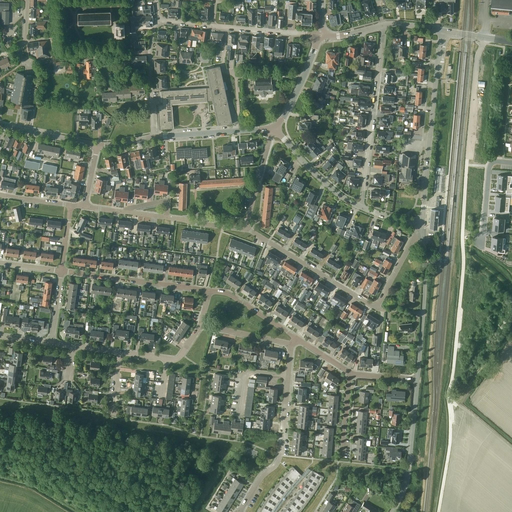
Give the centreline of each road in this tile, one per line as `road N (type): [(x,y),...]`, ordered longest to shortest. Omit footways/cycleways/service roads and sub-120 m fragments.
road 1 (track): [(449,401),(468,153)]
road 2 (residential): [(419,225),(441,30)]
road 3 (residential): [(382,25),(360,207)]
road 4 (residential): [(244,229),(83,206)]
road 5 (residential): [(375,307),(244,229)]
road 6 (residential): [(208,290),(61,272)]
road 7 (residential): [(240,511),(279,455),(287,376)]
road 8 (residential): [(484,37),(468,153),(490,161)]
road 9 (residential): [(391,511),(405,484),(416,380)]
road 10 (tertiary): [(153,136),(274,130)]
